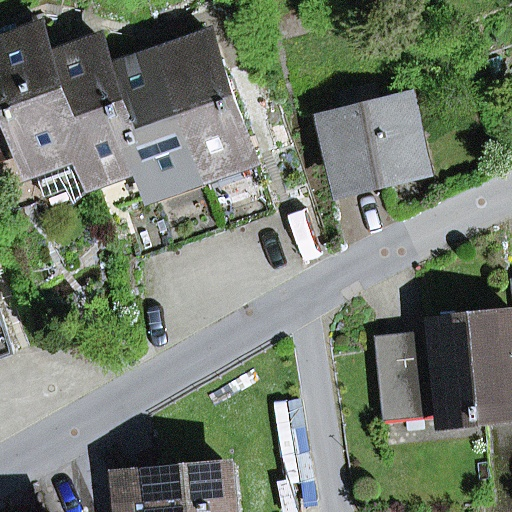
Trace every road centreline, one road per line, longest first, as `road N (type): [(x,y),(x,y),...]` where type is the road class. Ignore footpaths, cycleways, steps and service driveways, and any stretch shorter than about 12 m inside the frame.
road 1 (residential): [(303,295),(0,471)]
road 2 (residential): [(511,194),(303,295)]
road 3 (residential): [(338,511),(303,295)]
